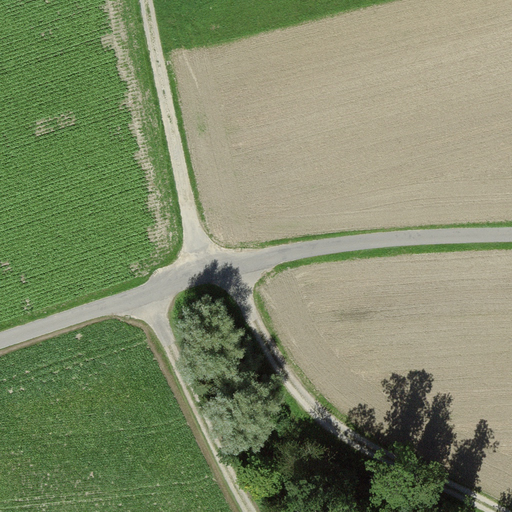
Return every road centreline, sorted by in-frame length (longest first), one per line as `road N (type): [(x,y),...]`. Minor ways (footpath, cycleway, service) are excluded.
road 1 (track): [(153,0),(196,228),(275,368),(310,408),(377,457),(495,511)]
road 2 (unclassified): [(511,235),(338,244),(229,268),(0,340)]
road 3 (track): [(144,293),(254,511)]
